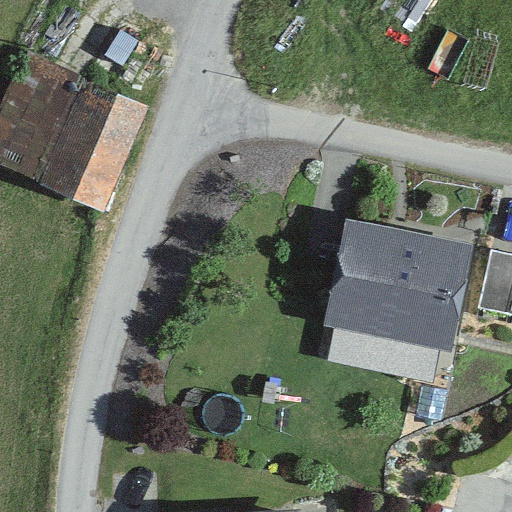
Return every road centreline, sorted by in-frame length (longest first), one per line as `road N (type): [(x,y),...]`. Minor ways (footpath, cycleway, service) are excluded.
road 1 (residential): [(77,511),(144,214),(187,102)]
road 2 (residential): [(187,102),(327,139),(511,166)]
